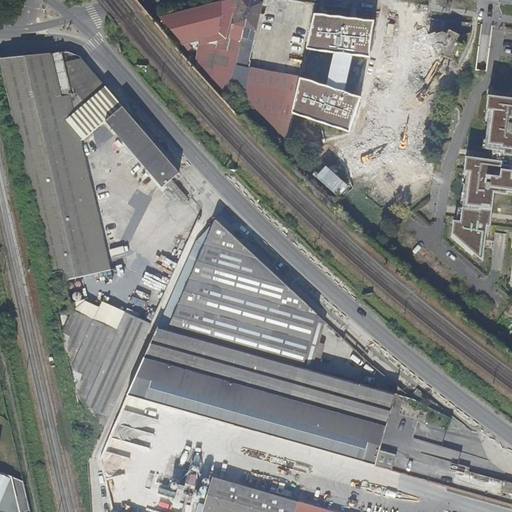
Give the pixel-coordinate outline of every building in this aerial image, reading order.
[(247,0),(230,0),(159,19),(229,94),(250,0),(247,0)] [(260,15),(262,2),(252,0),(250,0),(241,42),(232,84),(258,112),(286,142),(287,139),(292,115),(300,79),(248,68),(259,19),(260,15)] [(374,23),(314,16),(306,52),(334,55),(327,88),(300,79),(292,115),(350,134),(361,99),(344,93),(352,57),(370,59),(374,23)] [(161,188),(178,173),(106,89),(78,58),(70,54),(60,54),(51,55),(51,54),(31,56),(0,59),(0,63),(53,286),(112,271),(82,141),(104,122),(161,188)] [(494,154),(493,159),(511,161),(511,92),(489,90),(489,94),(485,123),(488,123),(485,145),(494,146),(494,154)] [(463,208),(462,213),(491,217),(492,213),(494,193),(511,195),(511,161),(493,159),(467,155),(466,167),(468,167),(463,208)] [(491,217),(462,213),(461,220),(460,227),(453,227),(452,238),(485,257),(486,248),(487,240),(487,235),(489,235),(491,218),(491,217)] [(216,220),(196,243),(195,243),(259,260),(253,255),(243,245),(241,243),(216,220)] [(302,368),(317,314),(301,299),(259,260),(195,243),(158,326),(302,368)] [(115,330),(56,303),(63,334),(91,455),(152,324),(124,313),(115,330)] [(310,370),(324,321),(317,314),(302,368),(310,370)] [(380,450),(396,395),(310,370),(302,368),(158,326),(136,374),(127,393),(315,449),(392,470),(396,455),(380,450)] [(398,387),(396,395),(413,400),(398,387)] [(0,511),(18,511),(10,475),(0,470),(0,511)] [(10,475),(18,511),(30,511),(23,480),(10,475)] [(213,477),(202,511),(330,511),(315,508),(213,477)]
